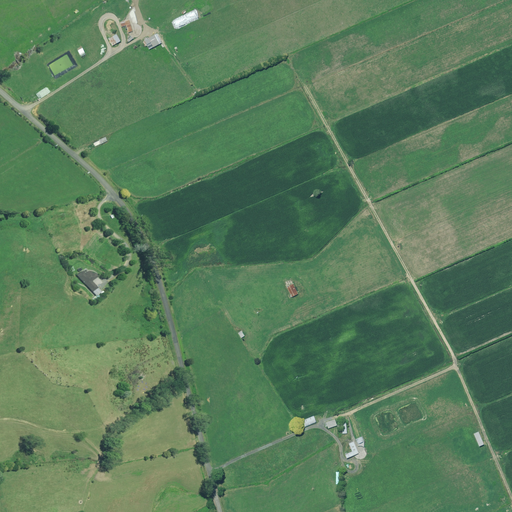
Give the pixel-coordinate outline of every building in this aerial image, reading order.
[(133,31),(129,19),(120,22),(122,27),(126,26),(129,33),(133,31)] [(162,43),(157,34),(145,41),(150,50),(162,43)] [(121,41),(117,35),(109,39),(113,46),(121,41)] [(83,273),(80,271),(75,275),(93,296),(98,292),(89,281),(94,276),(90,271),(88,272),(87,271),(85,271),(83,273)] [(298,294),(293,285),(287,288),(292,297),(298,294)] [(317,423),(314,417),(303,422),(305,427),(317,423)] [(337,426),(335,420),(326,422),(329,429),(337,426)] [(484,445),(479,432),(474,434),(479,446),(484,445)] [(359,453),(354,442),(349,444),(352,452),(345,455),(347,458),(359,453)]
